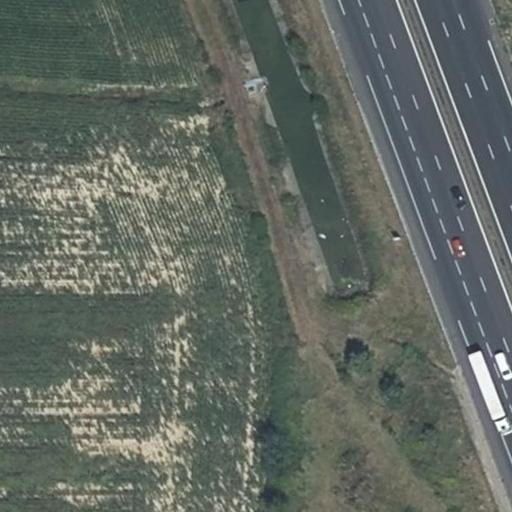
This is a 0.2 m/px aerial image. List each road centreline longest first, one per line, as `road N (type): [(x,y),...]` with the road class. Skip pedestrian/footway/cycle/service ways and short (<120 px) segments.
road 1 (motorway): [(369,0),(511,386)]
road 2 (motorway): [(511,185),(442,0)]
